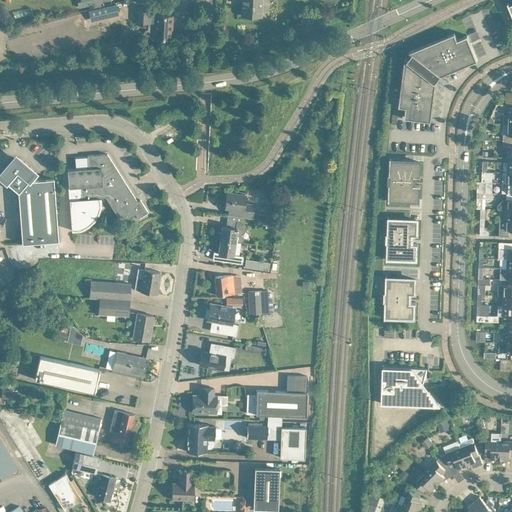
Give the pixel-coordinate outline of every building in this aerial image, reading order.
[(241,0),(241,15),(261,16),(261,0),(241,0)] [(116,4),(88,10),(90,19),(118,12),(116,4)] [(172,39),(173,15),(149,14),(149,7),(137,7),(136,23),(148,23),(148,29),(143,32),(143,41),(156,41),(157,38),(172,39)] [(439,74),(440,75),(478,59),(467,35),(457,39),(454,32),(409,51),(411,53),(410,60),(405,56),(399,105),(406,106),(405,117),(431,120),(437,80),(436,78),(439,74)] [(511,106),(509,106),(509,107),(504,107),(504,111),(505,113),(504,114),(503,123),(508,123),(511,123),(511,106)] [(393,107),(391,123),(396,124),(396,121),(397,116),(402,117),(403,108),(393,107)] [(511,123),(508,123),(508,134),(503,134),(503,140),(511,140),(511,123)] [(511,140),(503,140),(503,146),(507,146),(507,157),(511,157),(511,140)] [(76,168),(67,169),(72,230),(73,230),(75,230),(78,229),(80,228),(83,227),(85,225),(88,224),(89,223),(90,222),(91,221),(92,219),(94,217),(95,216),(96,214),(97,212),(98,211),(98,209),(99,207),(99,205),(100,204),(100,202),(100,200),(100,198),(100,197),(105,197),(114,211),(121,222),(135,214),(136,216),(147,209),(142,202),(140,199),(137,201),(107,154),(87,155),(87,156),(75,157),(76,168)] [(390,161),(391,158),(390,158),(389,179),(388,179),(416,180),(416,179),(414,179),(414,176),(421,176),(421,175),(419,175),(420,162),(390,161)] [(36,174),(21,161),(16,167),(11,162),(0,173),(0,176),(18,192),(22,243),(58,240),(53,179),(54,179),(54,178),(32,180),(30,179),(35,173),(36,174)] [(511,172),(507,172),(502,172),(502,182),(511,182),(511,172)] [(420,185),(414,184),(414,181),(416,181),(416,180),(388,179),(389,179),(388,201),(389,201),(389,198),(418,199),(419,185),(420,185)] [(486,192),(486,181),(481,181),(477,181),(477,192),(486,192)] [(511,192),(511,182),(502,182),(501,193),(511,192)] [(227,192),(225,207),(229,207),(228,214),(242,216),(257,218),(262,219),(274,221),(275,211),(270,210),(269,215),(252,213),(254,205),(244,203),(245,195),(227,192)] [(511,209),(511,198),(503,199),(503,200),(502,200),(497,205),(497,208),(498,208),(498,209),(506,210),(506,209),(511,209)] [(242,222),(242,216),(228,214),(226,226),(222,225),(221,232),(216,232),(215,238),(220,239),(235,241),(241,242),(242,238),(240,236),(245,229),(246,228),(246,227),(245,226),(245,225),(244,224),(243,224),(242,223),(242,222)] [(413,240),(414,238),(412,238),(412,234),(418,235),(418,234),(417,234),(418,220),(388,219),(388,216),(387,238),(386,237),(386,238),(387,238),(386,259),(387,259),(387,257),(416,258),(417,244),(418,244),(418,243),(412,243),(412,240),(413,240)] [(484,229),(485,219),(480,219),(480,229),(479,235),(489,235),(489,232),(484,229)] [(511,219),(505,220),(499,219),(499,236),(509,236),(509,230),(511,230),(511,219)] [(234,253),(235,241),(220,239),(218,251),(214,250),(213,253),(212,258),(221,259),(239,262),(242,263),(243,255),(240,254),(234,253)] [(139,247),(143,256),(155,251),(151,242),(139,247)] [(511,242),(498,242),(497,258),(507,258),(511,258),(511,242)] [(243,274),(267,276),(268,267),(243,265),(243,274)] [(157,285),(160,272),(140,268),(137,269),(134,290),(157,294),(159,286),(157,285)] [(511,268),(507,268),(500,268),(500,279),(511,279),(511,268)] [(232,275),(225,275),(215,276),(217,295),(229,294),(234,293),(232,275)] [(384,296),(411,297),(412,296),(410,296),(410,293),(416,293),(415,293),(416,279),(386,278),(386,275),(385,296),(384,296)] [(128,316),(129,305),(131,284),(114,282),(91,281),(89,297),(100,298),(99,304),(99,311),(98,314),(128,316)] [(511,284),(503,284),(503,295),(511,295),(511,284)] [(261,313),(260,291),(248,291),(249,313),(261,313)] [(511,305),(511,295),(503,295),(502,305),(511,305)] [(416,303),(416,302),(410,302),(410,299),(411,299),(411,297),(384,296),(384,297),(385,297),(384,318),(385,318),(385,315),(414,316),(415,302),(416,303)] [(208,317),(207,319),(223,322),(221,332),(236,335),(238,324),(232,323),(235,307),(211,303),(209,309),(207,308),(205,316),(208,317)] [(511,305),(502,305),(498,305),(498,316),(499,316),(511,316),(511,305)] [(137,313),(136,315),(132,337),(149,340),(154,316),(137,313)] [(71,325),(67,341),(80,344),(83,334),(71,325)] [(511,332),(507,332),(502,332),(502,342),(507,342),(511,342),(511,332)] [(231,360),(231,356),(234,357),(236,347),(216,343),(214,353),(202,351),(199,365),(223,368),(224,359),(231,360)] [(113,369),(142,375),(146,358),(117,352),(113,369)] [(34,379),(94,392),(99,369),(39,355),(34,379)] [(421,390),(427,368),(383,366),(381,403),(441,405),(429,390),(421,390)] [(306,416),(307,376),(295,375),(294,391),(256,390),(256,414),(268,414),(281,415),(306,416)] [(216,412),(216,396),(213,396),(214,388),(201,388),(201,395),(193,395),(192,411),(216,412)] [(127,443),(133,414),(114,409),(109,430),(114,431),(112,440),(127,443)] [(101,418),(89,415),(86,415),(83,426),(98,430),(101,418)] [(98,430),(83,426),(60,421),(55,444),(93,453),(98,430)] [(207,424),(193,423),(187,423),(186,451),(206,452),(206,448),(209,448),(210,448),(211,448),(212,448),(213,447),(214,446),(214,445),(214,444),(215,444),(215,439),(215,426),(207,426),(207,424)] [(268,439),(268,426),(247,425),(247,438),(268,439)] [(238,426),(230,426),(230,441),(238,441),(238,426)] [(305,427),(281,426),(280,457),(304,458),(305,427)] [(0,436),(0,478),(18,467),(0,436)] [(433,444),(428,437),(422,442),(427,448),(433,444)] [(480,453),(482,452),(480,441),(475,443),(473,438),(471,438),(458,443),(460,448),(467,464),(471,462),(472,464),(476,463),(477,464),(483,462),(480,453)] [(500,458),(501,441),(485,440),(485,460),(491,461),(491,458),(500,458)] [(511,440),(502,441),(501,441),(500,458),(510,458),(510,453),(511,453),(511,440)] [(467,464),(460,448),(446,453),(441,457),(452,473),(453,474),(459,470),(458,467),(467,464)] [(76,452),(72,467),(94,473),(95,471),(99,457),(76,452)] [(453,474),(452,473),(441,457),(437,459),(426,470),(438,482),(444,476),(446,478),(453,474)] [(254,469),(252,509),(277,510),(278,470),(254,469)] [(192,483),(192,471),(179,470),(178,483),(172,483),(172,499),(193,499),(193,483),(192,483)] [(431,489),(438,482),(426,470),(415,481),(429,495),(434,491),(431,489)] [(65,473),(48,484),(64,510),(81,499),(65,473)] [(101,474),(101,475),(96,496),(109,500),(115,478),(101,474)] [(419,511),(421,505),(422,502),(418,500),(420,495),(408,490),(403,504),(419,511)] [(470,508),(468,511),(466,511),(492,511),(495,509),(491,505),(494,503),(490,498),(486,502),(480,496),(468,506),(470,508)] [(511,511),(511,500),(499,511),(511,511)] [(418,511),(419,511),(403,504),(398,503),(394,511),(418,511)]
